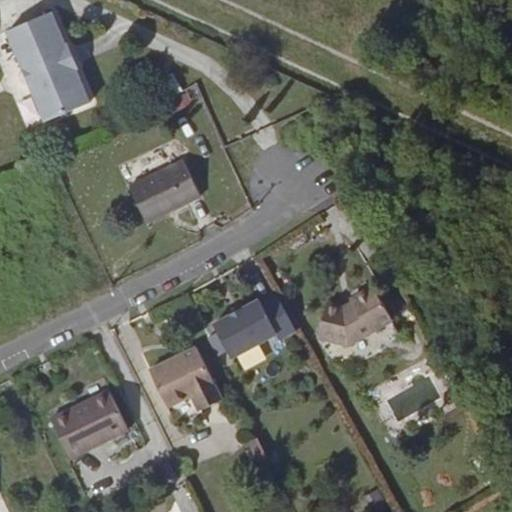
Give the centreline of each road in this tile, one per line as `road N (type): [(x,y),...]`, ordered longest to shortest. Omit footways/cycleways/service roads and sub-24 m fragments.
road 1 (unclassified): [(0,356),(267,214),(281,181)]
road 2 (track): [(54,0),(197,64),(234,96),(281,181)]
road 3 (unknown): [(101,306),(168,458)]
